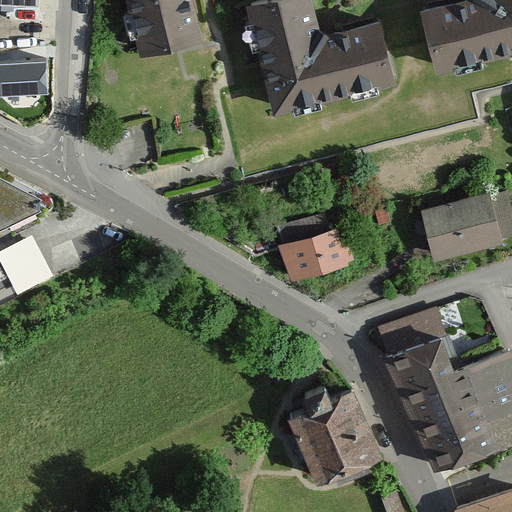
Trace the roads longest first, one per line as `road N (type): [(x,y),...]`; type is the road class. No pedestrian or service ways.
road 1 (tertiary): [(337,341),(51,171)]
road 2 (unknown): [(511,103),(261,172)]
road 3 (residential): [(337,341),(423,286),(511,263)]
road 4 (tertiary): [(428,492),(337,341)]
road 5 (residential): [(51,171),(73,0)]
